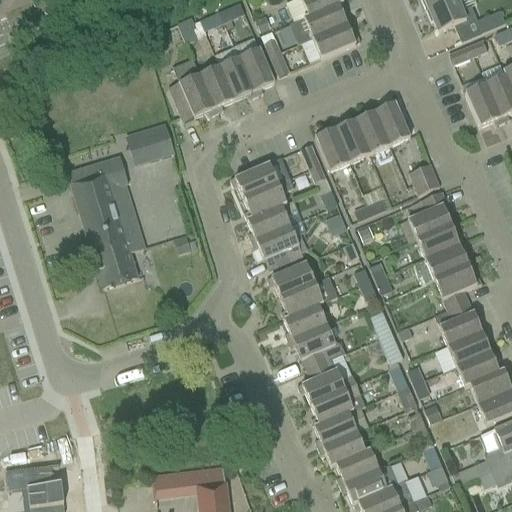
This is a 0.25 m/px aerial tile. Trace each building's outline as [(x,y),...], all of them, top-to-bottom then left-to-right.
[(302,0),(299,2),(307,21),(308,22),(342,7),(339,0),(302,0)] [(421,0),(422,3),(420,4),(425,14),(427,13),(427,14),(455,2),(460,0),(421,0)] [(428,15),(425,16),(430,27),(432,26),(437,38),(453,31),(461,48),(481,39),(505,29),(499,16),(477,26),(475,22),(471,12),(461,16),(455,2),(427,14),(428,15)] [(307,21),(289,29),(297,50),(300,49),(346,29),(340,17),(345,15),(342,7),(308,22),(307,21)] [(233,12),(216,19),(224,36),(233,32),(230,25),(244,19),(239,9),(233,12)] [(216,19),(205,23),(210,34),(217,31),(220,38),(224,36),(216,19)] [(264,21),(254,25),(259,38),(269,34),(264,21)] [(191,24),(177,29),(185,48),(185,49),(197,44),(193,34),(196,33),(194,28),(193,29),(191,24)] [(300,49),(309,69),(359,48),(356,40),(351,42),(346,29),(300,49)] [(511,45),(511,33),(494,41),(499,51),(511,45)] [(263,49),(269,62),(280,57),(275,44),(263,49)] [(448,60),(453,71),(486,57),(482,46),(448,60)] [(255,102),(238,63),(233,52),(213,61),(218,72),(232,106),(246,100),(248,105),(253,103),(255,102)] [(260,94),(274,89),(259,54),(238,63),(255,102),(263,99),(260,94)] [(269,62),(278,82),(289,78),(280,57),(269,62)] [(199,80),(192,65),(172,73),(179,89),(168,93),(182,128),(206,118),(208,123),(215,120),(199,80)] [(199,80),(215,120),(223,116),(221,111),(232,106),(218,72),(213,74),(199,80)] [(511,72),(503,76),(511,97),(511,72)] [(495,85),(485,89),(502,129),(509,125),(507,121),(511,118),(511,97),(503,76),(502,76),(501,75),(493,78),(495,85)] [(483,90),(465,98),(479,132),(492,127),(495,132),(502,129),(485,89),(483,90)] [(372,113),(389,152),(390,151),(409,143),(394,109),(381,114),(379,109),(372,113)] [(354,126),(369,160),(389,152),(372,113),(365,116),(367,120),(354,126)] [(359,164),(363,173),(372,169),(369,160),(354,126),(342,131),(340,126),(332,130),(349,169),(359,164)] [(322,161),(329,178),(349,169),(332,130),(325,133),(327,137),(314,143),(322,161)] [(125,142),(134,171),(173,159),(164,131),(125,142)] [(299,156),(309,178),(320,173),(310,151),(299,156)] [(68,179),(91,256),(139,241),(123,189),(127,188),(120,163),(68,179)] [(237,191),(243,204),(288,185),(280,164),(229,186),(232,193),(237,191)] [(408,180),(417,202),(439,192),(430,170),(408,180)] [(328,191),(320,173),(309,178),(314,189),(315,188),(318,195),(328,191)] [(243,219),(246,226),(293,206),(285,209),(281,199),(293,194),(289,185),(288,185),(243,204),(248,217),(243,219)] [(318,195),(326,215),(336,211),(328,191),(318,195)] [(399,229),(405,242),(447,224),(445,218),(450,216),(442,198),(411,211),(415,222),(399,229)] [(367,211),(372,221),(385,215),(381,205),(367,211)] [(247,241),(250,248),(302,226),(298,215),(297,216),(293,206),(246,226),(252,238),(247,241)] [(353,217),(357,227),(372,221),(367,211),(353,217)] [(416,245),(423,262),(462,246),(461,242),(456,244),(447,224),(405,242),(408,248),(416,245)] [(302,226),(250,248),(253,255),(258,253),(268,277),(271,276),(274,282),(305,269),(302,263),(301,259),(293,242),(289,232),(302,226)] [(368,232),(357,237),(362,247),(373,242),(368,232)] [(91,256),(103,295),(136,285),(128,259),(143,255),(139,241),(91,256)] [(185,241),(171,246),(176,261),(189,256),(185,241)] [(412,270),(420,291),(433,285),(433,286),(467,271),(462,258),(467,256),(462,246),(423,262),(424,265),(412,270)] [(342,253),(348,267),(358,262),(352,248),(342,253)] [(368,273),(373,283),(384,278),(380,268),(368,273)] [(274,291),(279,304),(314,289),(305,269),(274,282),(266,285),(269,293),(274,291)] [(464,297),(481,289),(477,282),(472,284),(467,271),(433,286),(446,316),(468,307),(464,297)] [(353,279),(359,293),(369,289),(363,275),(353,279)] [(373,283),(381,301),(392,296),(384,278),(373,283)] [(279,319),(282,326),(317,311),(337,303),(328,283),(314,289),(279,304),(285,317),(279,319)] [(359,293),(365,307),(375,302),(369,289),(359,293)] [(483,329),(478,331),(468,307),(446,316),(433,322),(446,352),(485,335),(483,329)] [(283,341),(286,348),(326,331),(317,311),(282,326),(288,339),(283,341)] [(369,322),(379,344),(392,339),(382,316),(369,322)] [(294,353),(304,376),(331,365),(330,365),(344,359),(340,349),(335,348),(333,348),(326,331),(286,348),(289,355),(294,353)] [(485,335),(446,352),(455,372),(489,358),(484,346),(489,344),(485,335)] [(388,375),(389,377),(399,373),(396,367),(403,365),(392,339),(379,344),(389,370),(389,375),(388,375)] [(489,358),(455,372),(464,393),(468,391),(468,390),(502,375),(500,369),(495,371),(489,358)] [(304,398),(309,411),(344,396),(355,391),(351,382),(340,387),(331,365),(304,376),(309,387),(295,393),(299,401),(304,398)] [(12,370),(0,371),(0,383),(14,382),(12,370)] [(407,377),(419,404),(430,400),(418,372),(407,377)] [(468,390),(468,391),(476,410),(511,395),(509,392),(502,375),(468,390)] [(403,383),(393,388),(396,397),(407,393),(403,383)] [(310,426),(313,433),(364,411),(355,391),(344,396),(309,411),(314,424),(310,426)] [(396,397),(405,418),(413,415),(413,414),(416,413),(407,393),(396,397)] [(476,410),(485,431),(511,419),(511,398),(511,395),(476,410)] [(423,415),(429,429),(441,424),(435,410),(423,415)] [(313,447),(316,455),(356,438),(351,427),(363,422),(360,413),(364,412),(364,411),(313,433),(318,445),(313,447)] [(408,423),(414,437),(424,432),(418,419),(418,418),(416,413),(413,414),(413,415),(415,420),(408,423)] [(429,430),(435,444),(454,436),(448,422),(429,430)] [(451,481),(455,492),(479,482),(511,468),(511,462),(509,456),(511,455),(511,426),(493,434),(501,453),(483,461),(486,466),(451,481)] [(419,450),(422,457),(432,452),(430,446),(424,432),(414,437),(419,450)] [(325,459),(330,472),(369,456),(369,455),(364,457),(356,438),(316,455),(319,462),(325,459)] [(424,462),(431,476),(441,472),(432,452),(422,457),(424,462)] [(335,485),(338,492),(378,475),(369,456),(330,472),(330,473),(335,471),(340,483),(335,485)] [(511,487),(511,468),(479,482),(484,495),(496,490),(497,494),(511,487)] [(58,470),(4,477),(6,497),(26,494),(28,511),(62,511),(59,489),(53,490),(51,473),(58,472),(58,470)] [(347,497),(352,510),(391,493),(397,490),(389,471),(378,475),(338,492),(341,499),(347,497)] [(431,476),(436,490),(446,486),(441,472),(431,476)] [(227,511),(222,474),(194,477),(151,483),(154,503),(197,497),(198,511),(227,511)] [(391,493),(352,510),(352,511),(401,511),(412,508),(404,487),(397,490),(391,493)] [(427,502),(414,507),(415,511),(426,511),(431,510),(427,502)]
